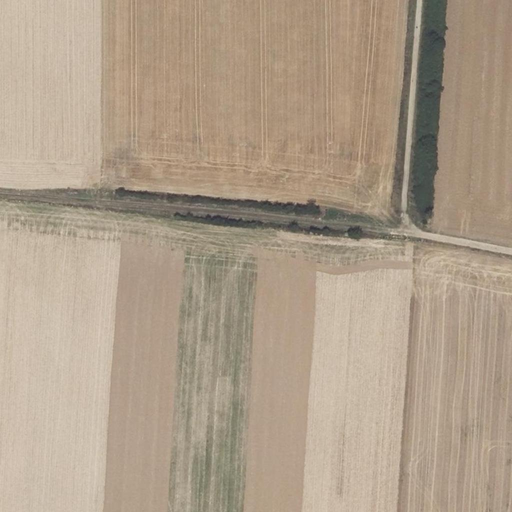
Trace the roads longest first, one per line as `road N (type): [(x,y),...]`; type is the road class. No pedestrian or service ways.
road 1 (track): [(511,246),(0,190)]
road 2 (track): [(424,0),(405,233)]
